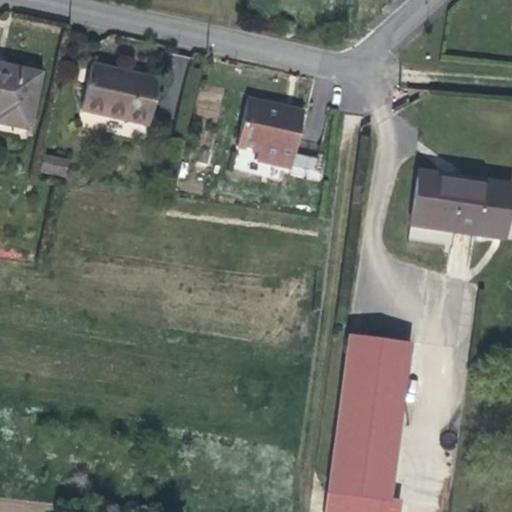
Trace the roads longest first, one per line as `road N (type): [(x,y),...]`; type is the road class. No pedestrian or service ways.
road 1 (track): [(300,511),(356,64)]
road 2 (residential): [(429,0),(356,64),(72,0)]
road 3 (track): [(511,78),(356,64)]
